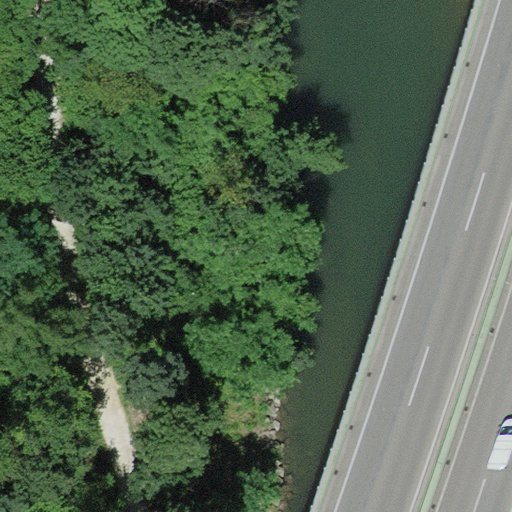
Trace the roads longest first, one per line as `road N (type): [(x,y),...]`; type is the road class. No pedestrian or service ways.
road 1 (motorway): [(511,68),(358,511)]
road 2 (motorway): [(468,511),(511,389)]
